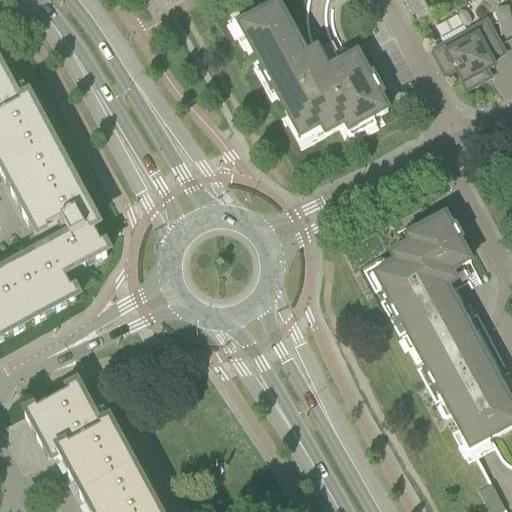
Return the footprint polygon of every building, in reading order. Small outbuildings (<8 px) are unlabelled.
[(401,0),(415,25),(430,17),(421,0),(401,0)] [(262,24),(241,35),(262,74),(260,75),(265,83),(267,88),(271,96),(274,95),(295,134),(315,122),(325,139),(343,129),(350,141),(359,136),(359,137),(363,135),(363,134),(375,128),(372,122),(382,117),(387,114),(380,101),(379,101),(378,99),(381,98),(377,91),(375,87),(371,81),(369,82),(367,80),(368,79),(356,58),(349,62),(340,67),(334,70),(325,54),(324,52),(317,56),(315,57),(307,62),(292,36),(284,20),(277,8),(259,18),(262,24)] [(507,8),(494,10),(497,24),(509,22),(507,8)] [(502,57),(493,39),(485,25),(432,55),(444,78),(455,72),(466,93),(488,81),(484,74),(493,69),(489,64),(502,57)] [(0,77),(0,178),(34,241),(39,239),(40,239),(48,254),(0,280),(0,340),(74,301),(62,278),(104,255),(92,233),(94,231),(27,106),(18,111),(0,77)] [(450,231),(444,220),(430,228),(427,223),(415,229),(414,229),(410,231),(411,231),(402,236),(408,249),(390,259),(393,265),(383,271),(383,270),(378,273),(379,273),(373,276),(389,308),(387,309),(398,330),(401,329),(408,341),(413,338),(424,360),(419,363),(426,375),(423,376),(435,398),(438,396),(444,409),(449,406),(454,415),(449,418),(472,459),(478,456),(479,457),(481,456),(483,455),(482,454),(491,449),(488,444),(511,430),(511,412),(506,402),(502,404),(491,384),(495,382),(469,335),(465,337),(454,316),(458,314),(445,290),(466,279),(461,271),(470,266),(459,246),(459,247),(457,244),(460,243),(454,232),(451,233),(450,231)] [(75,393),(80,390),(76,383),(63,390),(67,397),(29,418),(29,419),(25,421),(48,464),(52,461),(53,462),(57,460),(85,511),(151,511),(107,430),(98,435),(75,393)] [(487,511),(503,511),(490,488),(478,495),(487,511)]
